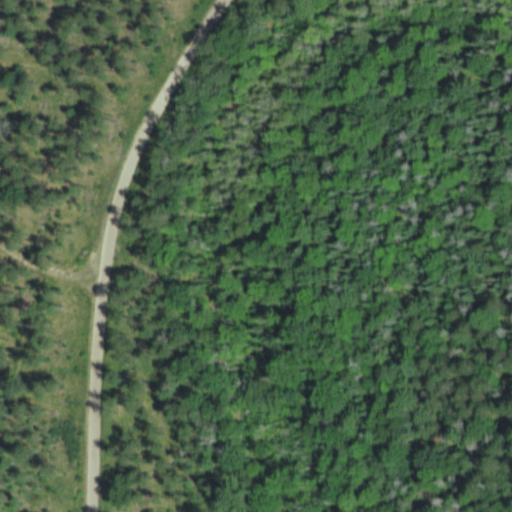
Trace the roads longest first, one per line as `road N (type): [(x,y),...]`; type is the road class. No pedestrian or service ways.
road 1 (residential): [(93,511),(107,265),(121,189),(227,0)]
road 2 (track): [(105,305),(0,159)]
